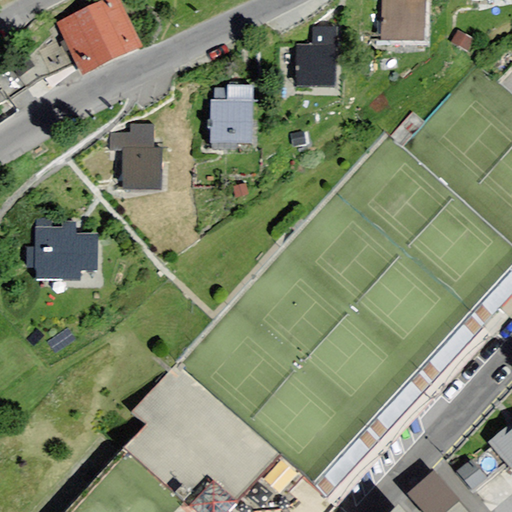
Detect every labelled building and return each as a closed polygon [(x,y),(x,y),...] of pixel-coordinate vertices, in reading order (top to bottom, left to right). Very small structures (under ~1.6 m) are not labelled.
[(119,0),(63,26),(18,67),(28,84),(60,70),(79,62),(82,69),(138,43),(119,0)] [(386,0),(386,38),(423,37),(422,0),(398,0),(397,0),(386,0)] [(299,46),(298,83),(334,84),(335,28),(316,28),(316,36),(316,47),(299,46)] [(511,97),(477,66),(402,149),(387,136),(217,322),(177,366),(277,456),(320,496),(511,273),(511,97)] [(215,102),(214,138),(253,138),(253,87),(228,87),(228,91),(228,102),(215,102)] [(126,145),(124,182),(162,184),(163,149),(153,149),(154,125),(133,125),(132,137),(127,137),(112,136),(112,145),(126,145)] [(74,227),(37,226),(36,275),(76,277),(77,265),(95,265),(96,236),(79,236),(74,236),(74,227)] [(238,499),(277,456),(177,366),(135,412),(153,428),(130,453),(132,455),(162,482),(190,495),(210,474),(238,499)] [(511,430),(495,443),(511,464),(511,430)] [(132,455),(130,453),(124,447),(67,511),(226,511),(238,499),(210,474),(190,495),(162,482),(132,455)] [(473,461),(460,471),(474,489),(487,479),(473,461)] [(467,511),(434,474),(424,484),(413,493),(429,511),(467,511)]
